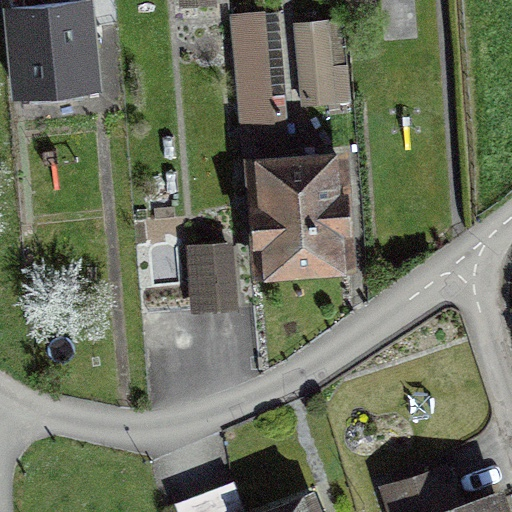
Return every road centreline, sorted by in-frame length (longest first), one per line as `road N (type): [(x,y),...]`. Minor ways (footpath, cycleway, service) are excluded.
road 1 (residential): [(0,407),(162,432),(276,383),(465,264)]
road 2 (residential): [(511,419),(465,264)]
